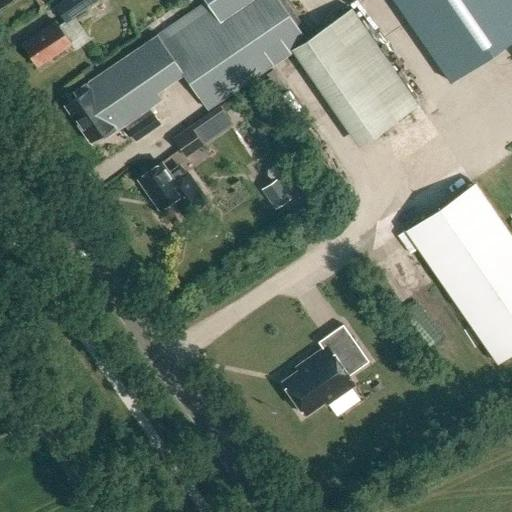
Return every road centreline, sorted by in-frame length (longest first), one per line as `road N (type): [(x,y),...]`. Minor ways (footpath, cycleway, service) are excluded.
road 1 (tertiary): [(270,511),(0,124)]
road 2 (track): [(0,367),(98,511)]
